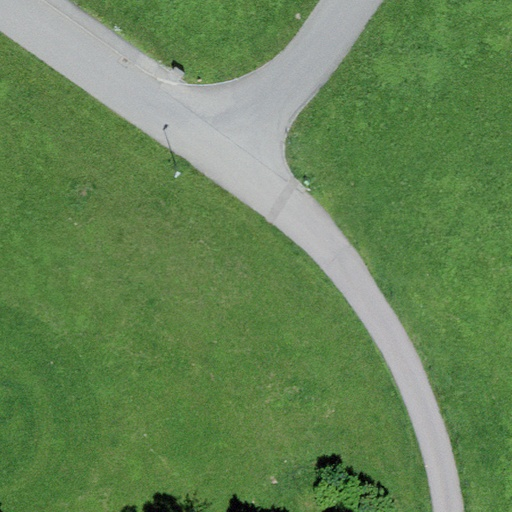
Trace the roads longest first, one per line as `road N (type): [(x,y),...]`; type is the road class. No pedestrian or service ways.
road 1 (track): [(219,160),(305,228),(389,335),(423,410),(447,511)]
road 2 (tertiary): [(0,4),(219,160)]
road 3 (residential): [(219,160),(353,0)]
